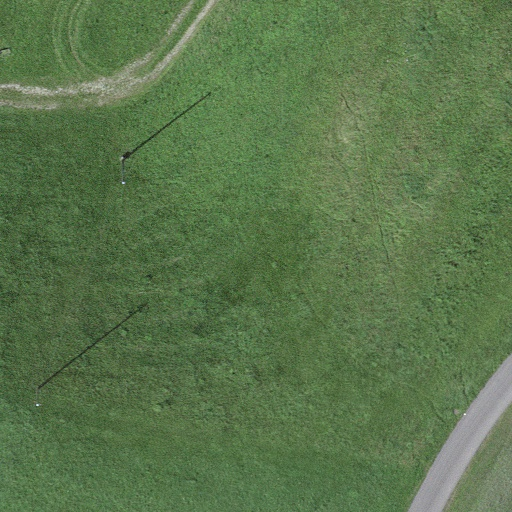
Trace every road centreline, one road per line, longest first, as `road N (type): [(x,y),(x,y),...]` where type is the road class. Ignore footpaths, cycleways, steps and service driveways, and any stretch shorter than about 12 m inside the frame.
road 1 (track): [(213,0),(164,65),(87,92),(0,96)]
road 2 (residential): [(428,511),(511,383)]
